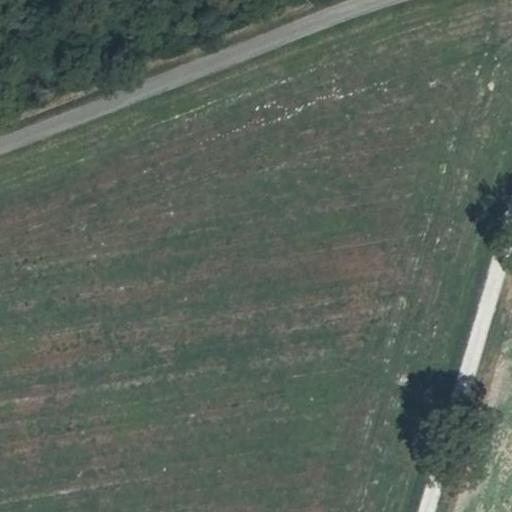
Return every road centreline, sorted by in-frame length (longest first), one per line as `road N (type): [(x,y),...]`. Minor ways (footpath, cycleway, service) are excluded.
road 1 (unclassified): [(0,148),(404,0)]
road 2 (unclassified): [(511,217),(425,511)]
